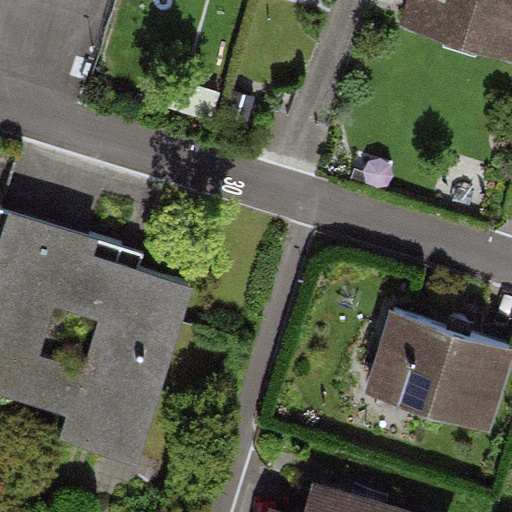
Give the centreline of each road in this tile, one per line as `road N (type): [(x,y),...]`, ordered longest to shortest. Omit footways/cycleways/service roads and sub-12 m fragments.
road 1 (residential): [(0,111),(308,205)]
road 2 (residential): [(214,511),(308,205)]
road 3 (residential): [(308,205),(511,263)]
